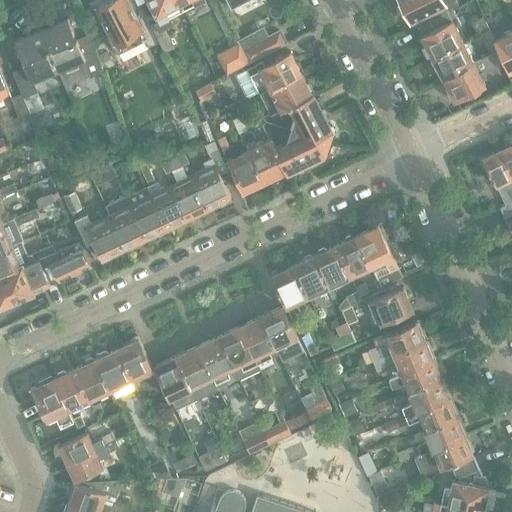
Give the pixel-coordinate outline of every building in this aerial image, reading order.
[(128,0),(108,0),(95,7),(118,52),(147,37),(128,0)] [(182,10),(176,0),(149,0),(160,20),(150,25),(164,52),(173,47),(164,29),(173,25),(169,16),(182,10)] [(176,0),(182,10),(197,2),(207,23),(214,20),(213,15),(205,0),(176,0)] [(457,0),(400,0),(403,6),(405,5),(414,22),(457,0)] [(453,9),(451,10),(421,26),(426,37),(424,38),(428,47),(426,48),(432,61),(465,44),(456,28),(461,25),(453,9)] [(484,17),(476,23),(490,42),(498,37),(484,17)] [(67,18),(41,29),(58,71),(74,64),(81,81),(104,71),(89,33),(76,39),(67,18)] [(58,71),(41,29),(14,40),(25,67),(12,73),(21,94),(10,98),(19,119),(30,114),(23,98),(38,92),(33,81),(58,71)] [(280,31),(244,50),(250,63),(287,44),(280,31)] [(510,71),(511,70),(511,33),(496,41),(510,71)] [(240,43),(230,48),(240,68),(250,63),(240,43)] [(465,44),(432,61),(438,72),(441,71),(446,80),(475,65),(475,64),(465,44)] [(230,48),(220,54),(230,73),(240,68),(230,48)] [(268,88),(269,90),(302,73),(301,71),(302,67),(300,63),(296,62),(291,51),(264,65),(263,61),(236,75),(248,98),(268,88)] [(475,65),(446,80),(450,88),(447,90),(452,100),(455,99),(456,101),(486,85),(479,72),(490,66),(491,69),(502,63),(497,52),(475,64),(475,65)] [(0,98),(2,97),(1,95),(9,92),(0,69),(0,98)] [(289,106),(312,94),(312,92),(313,89),(311,84),(307,83),(302,73),(269,90),(272,97),(264,102),(270,113),(279,109),(280,111),(289,106)] [(210,83),(196,90),(201,100),(215,93),(210,83)] [(329,125),(312,94),(289,106),(293,115),(297,116),(291,130),(332,144),(336,133),(332,127),(329,125)] [(328,154),(332,144),(291,130),(287,144),(284,142),(276,146),(288,171),(318,156),(322,157),(328,154)] [(144,133),(132,145),(143,157),(155,145),(144,133)] [(38,136),(23,142),(26,150),(42,144),(38,136)] [(225,136),(218,139),(224,150),(230,147),(225,136)] [(285,172),(288,171),(276,146),(271,138),(249,148),(266,181),(275,177),(278,178),(283,175),(285,172)] [(214,141),(206,145),(215,164),(194,174),(210,208),(212,206),(215,207),(220,205),(221,202),(231,198),(220,174),(228,170),(214,141)] [(511,144),(502,149),(511,169),(511,144)] [(262,183),(266,181),(249,148),(227,158),(243,192),(253,187),(256,188),(261,186),(262,183)] [(511,169),(502,149),(484,158),(487,165),(490,164),(509,205),(507,206),(511,215),(511,169)] [(132,160),(121,165),(125,174),(136,168),(132,160)] [(170,160),(163,164),(170,178),(177,175),(170,160)] [(90,172),(93,180),(105,174),(101,167),(90,172)] [(187,219),(188,218),(172,184),(162,189),(158,180),(154,182),(148,169),(141,172),(148,185),(168,228),(177,223),(180,224),(186,222),(187,219)] [(194,174),(172,184),(188,218),(198,213),(201,214),(207,211),(208,209),(210,208),(194,174)] [(0,197),(16,191),(12,183),(0,188),(0,197)] [(127,195),(128,195),(148,237),(151,236),(154,237),(159,234),(160,232),(168,228),(148,185),(127,195)] [(76,192),(66,196),(73,212),(83,207),(76,192)] [(54,193),(33,201),(36,209),(36,208),(56,200),(54,193)] [(110,213),(126,248),(129,246),(132,247),(137,245),(138,242),(148,237),(128,195),(123,195),(109,202),(106,206),(110,213)] [(36,208),(36,209),(14,218),(17,225),(40,216),(36,208)] [(123,249),(126,248),(110,213),(91,222),(88,215),(76,220),(88,245),(96,241),(104,258),(115,253),(118,254),(122,252),(123,249)] [(0,249),(13,245),(3,222),(0,223),(0,249)] [(378,225),(357,236),(371,266),(372,265),(379,279),(382,286),(403,276),(395,260),(378,225)] [(336,245),(350,276),(371,266),(357,236),(336,245)] [(81,241),(57,252),(56,252),(59,258),(51,262),(59,279),(63,277),(66,278),(71,275),(73,272),(91,263),(81,241)] [(0,275),(22,267),(13,245),(0,249),(0,275)] [(36,261),(40,259),(56,252),(57,252),(54,245),(33,254),(36,261)] [(336,245),(315,255),(329,286),(350,276),(336,245)] [(315,255),(295,265),(309,295),(329,286),(315,255)] [(36,261),(22,267),(0,275),(0,304),(5,303),(5,304),(13,301),(12,299),(50,283),(40,259),(36,261)] [(273,276),(287,304),(289,310),(298,306),(296,301),(309,295),(295,265),(273,276)] [(373,290),(382,286),(379,279),(370,283),(373,290)] [(369,301),(368,302),(378,324),(415,308),(413,303),(411,304),(402,282),(367,298),(369,301)] [(283,306),(261,316),(276,347),(298,337),(283,306)] [(276,347),(261,316),(240,326),(255,357),(276,347)] [(426,340),(417,320),(374,338),(377,346),(369,349),(374,361),(426,340)] [(219,336),(239,378),(240,380),(261,369),(255,357),(240,326),(219,336)] [(351,330),(352,332),(356,341),(365,337),(360,327),(351,330)] [(336,338),(340,348),(356,341),(352,332),(336,338)] [(134,341),(118,348),(133,380),(146,374),(148,376),(156,372),(139,336),(133,338),(134,341)] [(198,346),(213,377),(219,387),(239,378),(219,336),(198,346)] [(387,370),(390,377),(434,359),(426,340),(374,361),(379,374),(387,370)] [(177,356),(192,387),(213,377),(198,346),(177,356)] [(97,358),(112,390),(133,380),(118,348),(110,352),(106,351),(101,354),(99,357),(97,358)] [(338,353),(323,360),(326,366),(340,360),(338,353)] [(198,399),(192,387),(177,356),(157,365),(177,409),(198,399)] [(291,357),(283,361),(291,377),(299,373),(291,357)] [(75,368),(90,400),(112,390),(97,358),(93,358),(86,360),(85,364),(75,368)] [(442,378),(434,359),(390,377),(394,387),(405,382),(409,392),(442,378)] [(55,378),(70,409),(90,400),(75,368),(68,372),(65,371),(59,374),(57,377),(55,378)] [(329,380),(336,394),(343,391),(336,377),(329,380)] [(74,419),(70,409),(55,378),(31,389),(35,397),(38,396),(51,424),(59,420),(63,427),(64,427),(67,433),(79,428),(74,419)] [(414,404),(403,408),(406,415),(449,397),(442,378),(409,392),(414,404)] [(449,397),(406,415),(385,424),(389,433),(407,425),(421,420),(425,430),(458,416),(449,397)] [(351,403),(342,407),(347,418),(356,414),(351,403)] [(287,422),(291,430),(311,421),(307,413),(287,422)] [(81,415),(74,419),(79,428),(85,425),(81,415)] [(419,446),(422,453),(465,435),(458,416),(425,430),(429,441),(419,446)] [(292,434),(286,421),(265,431),(271,444),(292,434)] [(66,455),(69,462),(116,440),(112,431),(92,441),(88,432),(61,445),(61,446),(60,450),(63,455),(66,455)] [(465,435),(422,453),(414,456),(422,475),(473,454),(465,435)] [(237,451),(245,447),(240,437),(232,441),(237,451)] [(116,440),(69,462),(72,469),(71,473),(73,478),(76,478),(77,479),(104,466),(99,458),(120,448),(116,440)] [(228,461),(224,453),(203,463),(207,471),(228,461)] [(368,453),(365,455),(360,457),(368,475),(376,472),(368,453)] [(199,463),(195,455),(173,465),(177,473),(199,463)] [(164,458),(148,465),(154,479),(173,478),(164,458)] [(475,458),(453,467),(457,476),(462,477),(480,469),(475,458)] [(370,480),(376,494),(387,490),(381,475),(370,480)] [(446,486),(442,503),(482,511),(483,511),(484,509),(487,510),(490,498),(487,498),(489,486),(487,486),(488,482),(487,478),(475,476),(474,483),(453,479),(452,488),(446,486)] [(74,482),(67,502),(96,511),(111,511),(122,480),(91,481),(89,487),(74,482)] [(169,484),(167,490),(177,494),(179,487),(169,484)] [(314,511),(258,493),(251,511),(247,511),(245,511),(246,507),(247,503),(246,500),(245,496),(243,493),(241,491),(238,489),(234,489),(230,489),(227,490),(224,492),(222,496),(220,498),(215,511),(314,511)] [(64,511),(96,511),(67,502),(64,511)] [(482,511),(442,503),(440,511),(482,511)]
